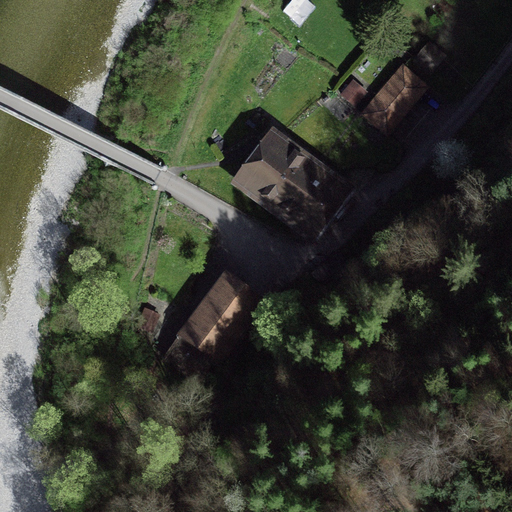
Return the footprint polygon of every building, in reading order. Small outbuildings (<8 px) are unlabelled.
[(430,45),(419,59),(430,68),(441,54),(430,45)] [(427,88),(403,68),(363,115),(388,135),(427,88)] [(349,194),(275,140),(242,184),(315,238),(349,194)] [(339,254),(311,276),(330,289),(350,263),(339,254)] [(229,286),(171,362),(195,380),(253,304),(229,286)]
